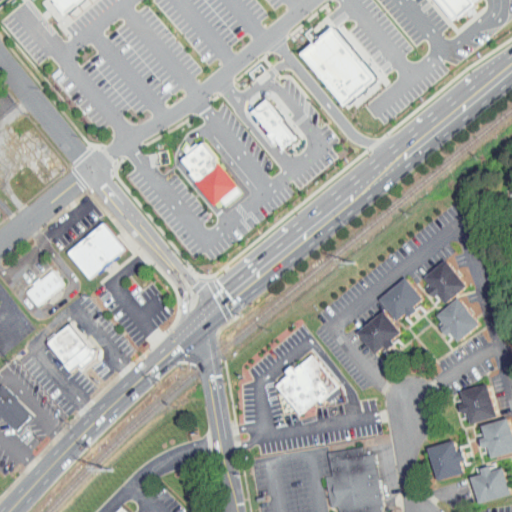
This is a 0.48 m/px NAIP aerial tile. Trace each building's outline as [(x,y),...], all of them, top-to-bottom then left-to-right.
[(57,0),(70,14),(86,0),(57,0)] [(439,0),(456,21),(481,0),(439,0)] [(378,75),(333,25),(301,53),(346,104),(378,75)] [(254,111),(287,150),(302,138),(269,98),(254,111)] [(220,208),(243,189),(204,140),(190,150),(191,152),(182,159),(220,208)] [(511,218),(511,192),(509,188),(494,200),(510,220),(511,218)] [(116,243),(94,217),(58,247),(80,273),(116,243)] [(427,276),(434,285),(433,286),(447,304),(470,285),(449,259),(427,276)] [(15,285),(27,300),(54,278),(42,263),(15,285)] [(427,299),(408,276),(382,298),(401,321),(427,299)] [(453,331),(461,341),(483,323),(461,296),(438,315),(452,332),(453,331)] [(394,340),(404,331),(385,310),(360,332),(380,355),(395,341),(394,340)] [(69,372),(80,364),(83,368),(98,356),(71,322),(46,342),(69,372)] [(292,374),(278,384),(302,415),(340,386),(315,353),(290,373),(292,374)] [(455,407),(459,407),(461,418),(487,412),(480,379),(450,385),(455,407)] [(0,416),(18,434),(35,416),(2,384),(0,386),(0,416)] [(479,441),(482,452),(509,445),(500,412),(473,420),(476,432),(472,433),(474,443),(479,441)] [(429,475),(455,467),(452,456),(456,454),(453,445),(449,446),(446,435),(419,443),(429,475)] [(318,446),(322,470),(316,471),(320,502),(327,501),(328,511),(353,511),(373,509),(365,448),(355,449),(354,442),(318,446)] [(495,462),(482,465),(481,461),(471,463),(472,469),(462,471),(468,497),(501,490),(495,462)]
